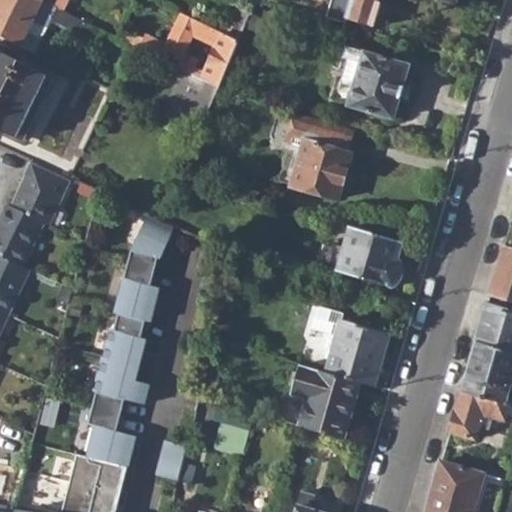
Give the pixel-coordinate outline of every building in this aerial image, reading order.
[(0,0),(0,35),(20,46),(31,22),(47,31),(53,20),(79,32),(86,20),(64,11),(42,0),(0,0)] [(42,0),(64,11),(69,0),(42,0)] [(348,13),(377,23),(383,1),(379,0),(324,0),(320,14),(345,21),(348,13)] [(172,62),(221,84),(240,37),(182,10),(168,42),(149,34),(143,48),(172,62)] [(36,53),(37,53),(47,31),(31,22),(20,46),(36,53)] [(365,49),(348,103),(379,113),(394,118),(401,97),(408,100),(412,85),(405,83),(412,65),(365,49)] [(37,53),(36,53),(29,66),(0,52),(0,145),(29,158),(70,176),(112,89),(37,53)] [(166,115),(201,131),(216,97),(219,88),(221,84),(172,62),(166,74),(181,82),(166,115)] [(219,88),(216,97),(241,105),(244,94),(219,88)] [(348,103),(341,124),(356,129),(360,130),(372,134),(379,113),(348,103)] [(292,184),(340,199),(353,155),(348,153),(356,129),(341,124),(300,112),(293,135),(305,139),(292,184)] [(280,180),(292,184),(305,139),(293,135),(280,180)] [(0,335),(30,266),(26,264),(44,221),(50,223),(70,176),(29,158),(22,175),(24,176),(10,205),(5,202),(0,213),(0,335)] [(114,511),(116,504),(92,498),(96,485),(120,491),(137,437),(117,431),(126,399),(145,404),(151,385),(136,381),(147,339),(142,338),(147,321),(152,322),(161,288),(152,286),(160,258),(162,259),(177,225),(151,213),(134,251),(117,313),(120,313),(116,331),(112,330),(96,391),(98,391),(90,423),(97,425),(89,457),(78,454),(62,511),(17,511),(14,511),(114,511)] [(338,271),(388,285),(394,282),(397,277),(399,267),(398,260),(403,241),(352,226),(338,271)] [(491,294),(511,300),(511,248),(505,246),(491,294)] [(477,342),(511,352),(511,310),(488,304),(477,342)] [(363,381),(375,385),(391,333),(342,318),(343,312),(317,305),(310,330),(315,332),(316,328),(337,333),(327,370),(363,381)] [(462,391),(506,403),(510,388),(511,388),(511,352),(477,342),(462,391)] [(345,439),(363,381),(327,370),(301,363),(292,394),(309,401),(301,426),(345,439)] [(478,439),(481,425),(485,413),(495,416),(506,420),(511,404),(506,403),(462,391),(450,431),(478,439)] [(491,428),(495,416),(485,413),(481,425),(491,428)] [(244,452),(250,419),(227,415),(221,448),(244,452)] [(181,479),(192,444),(168,437),(158,472),(181,479)] [(427,511),(432,511),(474,511),(485,474),(441,462),(427,511)] [(92,498),(116,504),(120,491),(96,485),(92,498)] [(300,500),(299,506),(309,509),(311,503),(300,500)]
